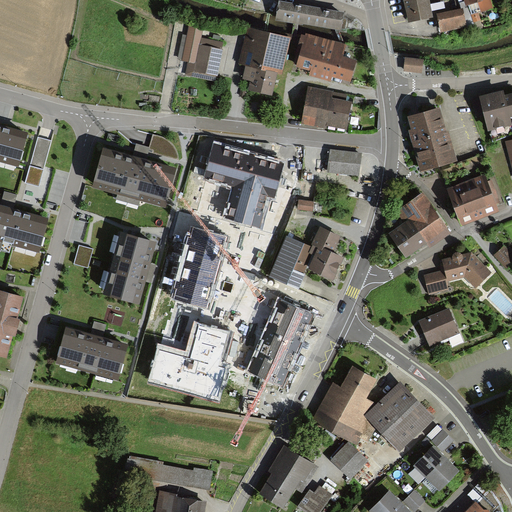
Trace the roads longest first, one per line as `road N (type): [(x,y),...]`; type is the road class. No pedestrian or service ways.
road 1 (residential): [(0,459),(90,117)]
road 2 (residential): [(392,141),(90,117)]
road 3 (residential): [(340,321),(235,511)]
road 4 (residential): [(340,321),(441,388),(492,458)]
road 5 (residential): [(511,212),(394,272),(360,271)]
road 6 (residential): [(392,141),(360,271)]
road 7 (residential): [(511,80),(387,86)]
